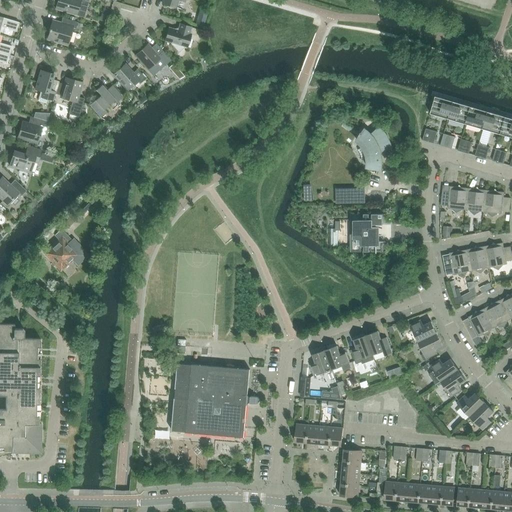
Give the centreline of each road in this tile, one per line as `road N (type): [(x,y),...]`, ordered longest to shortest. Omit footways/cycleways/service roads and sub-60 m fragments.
road 1 (residential): [(275,502),(289,347),(437,293)]
road 2 (tertiary): [(275,502),(9,503)]
road 3 (residential): [(511,176),(436,153),(429,248),(437,293)]
road 4 (residential): [(25,45),(98,68),(150,22)]
road 5 (residential): [(511,425),(497,445),(396,430)]
